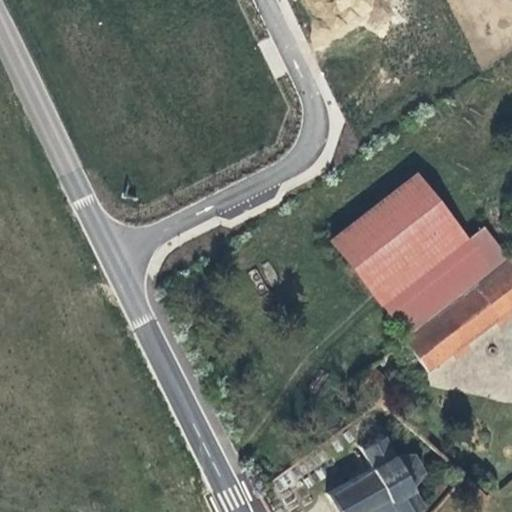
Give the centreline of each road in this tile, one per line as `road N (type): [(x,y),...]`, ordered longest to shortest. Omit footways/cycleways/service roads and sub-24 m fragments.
road 1 (residential): [(114,263),(307,155),(312,103),(265,0)]
road 2 (tertiary): [(236,511),(114,263)]
road 3 (tertiary): [(114,263),(0,25)]
